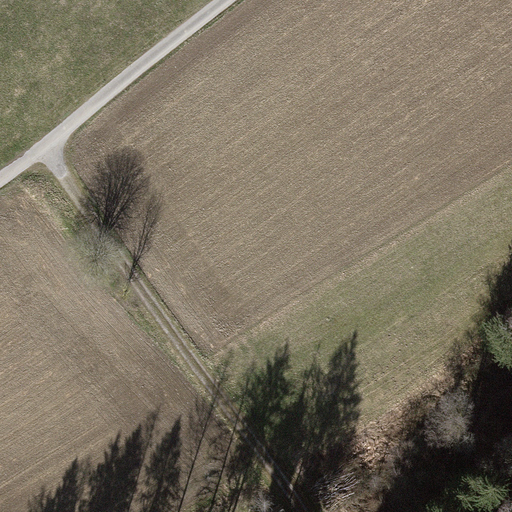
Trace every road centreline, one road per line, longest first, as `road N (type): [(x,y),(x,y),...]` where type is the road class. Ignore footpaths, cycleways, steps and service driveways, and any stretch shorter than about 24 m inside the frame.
road 1 (track): [(45,149),(302,511)]
road 2 (track): [(0,180),(225,0)]
